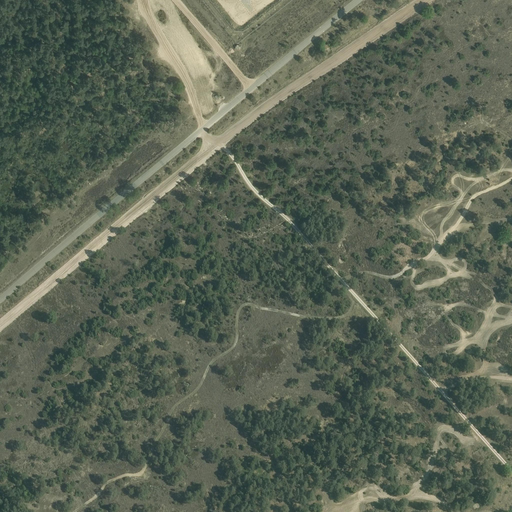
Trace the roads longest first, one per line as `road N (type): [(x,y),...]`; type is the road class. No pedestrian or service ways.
road 1 (track): [(423,0),(216,144),(0,320)]
road 2 (unknown): [(201,130),(188,71),(144,0)]
